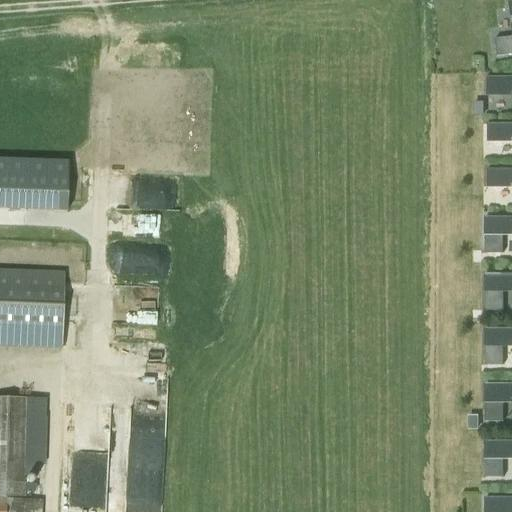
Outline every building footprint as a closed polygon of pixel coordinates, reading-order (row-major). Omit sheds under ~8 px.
[(511,39),(497,42),(497,39),(495,40),(498,57),(511,55),(511,5),(511,11),(511,18),(511,25),(511,39)] [(511,77),(488,78),(488,77),(488,79),(489,79),(489,95),(509,95),(509,94),(511,94),(511,77)] [(484,102),(474,102),(475,116),(484,115),(484,102)] [(511,124),(488,125),(488,124),(487,124),(487,125),(489,125),(489,142),(509,142),(509,141),(511,141),(511,124)] [(69,166),(0,163),(0,214),(67,217),(69,166)] [(511,170),(488,170),(487,170),(487,171),(489,171),(489,187),(509,187),(511,186),(511,170)] [(486,254),(503,254),(503,253),(501,253),(501,236),(501,234),(511,234),(511,218),(485,218),(485,236),(486,254)] [(0,269),(0,345),(61,348),(65,272),(0,269)] [(511,290),(511,274),(486,275),(486,293),(486,311),(503,311),(503,310),(501,310),(501,293),(501,291),(503,291),(511,290)] [(501,365),(501,345),(503,345),(511,345),(511,329),(486,330),(486,348),(486,366),(503,366),(503,365),(501,365)] [(501,404),(501,402),(511,401),(511,386),(486,386),(486,404),(486,422),(504,422),(503,421),(501,421),(501,404)] [(0,511),(30,511),(31,501),(24,500),(24,484),(22,484),(22,476),(36,476),(36,464),(45,464),(47,399),(0,397),(0,511)] [(478,429),(478,417),(469,417),(469,429),(478,429)] [(504,478),(504,477),(501,477),(501,458),(504,458),(511,457),(511,441),(486,442),(486,460),(486,478),(504,478)] [(511,511),(511,498),(486,499),(485,511),(511,511)]
